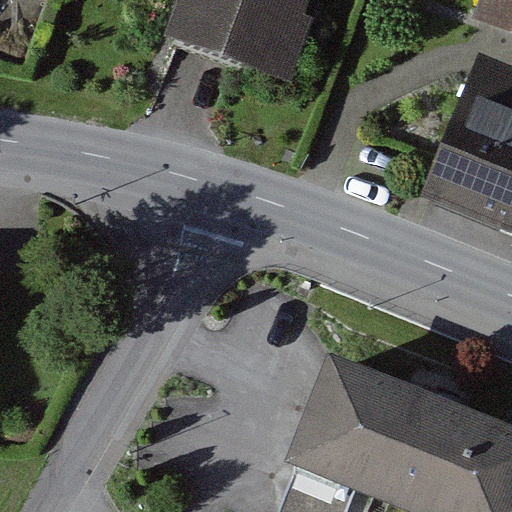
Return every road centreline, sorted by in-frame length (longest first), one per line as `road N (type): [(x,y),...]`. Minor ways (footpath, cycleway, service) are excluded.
road 1 (residential): [(220,186),(62,495)]
road 2 (tertiary): [(220,186),(511,295)]
road 3 (tertiary): [(0,143),(84,153),(220,186)]
